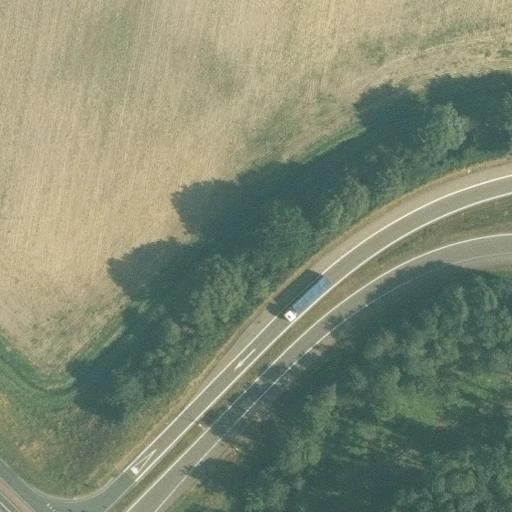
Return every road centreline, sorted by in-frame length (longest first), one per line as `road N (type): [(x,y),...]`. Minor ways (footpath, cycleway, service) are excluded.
road 1 (motorway): [(511,187),(415,221),(345,266),(94,511)]
road 2 (motorway): [(141,511),(285,359),(375,288),(427,263),(511,246)]
